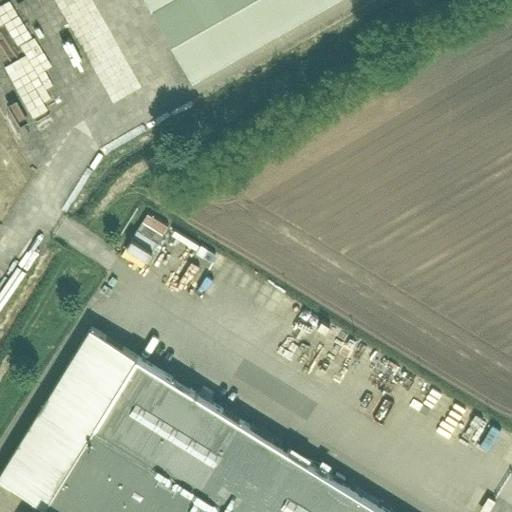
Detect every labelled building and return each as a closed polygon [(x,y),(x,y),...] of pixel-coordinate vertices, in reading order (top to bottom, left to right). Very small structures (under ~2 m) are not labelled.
[(332,0),(147,0),(193,80),(332,0)] [(27,51),(1,62),(24,116),(50,105),(27,51)] [(143,208),(116,244),(136,259),(163,223),(143,208)] [(302,309),(292,327),(311,337),(321,319),(302,309)] [(387,511),(87,327),(0,470),(0,480),(42,506),(38,511),(387,511)]
